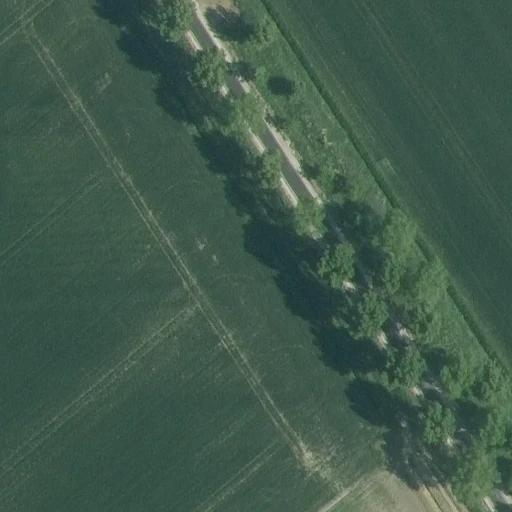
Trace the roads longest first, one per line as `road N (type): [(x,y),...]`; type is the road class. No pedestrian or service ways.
road 1 (tertiary): [(507,511),(179,0)]
road 2 (track): [(138,0),(459,511)]
